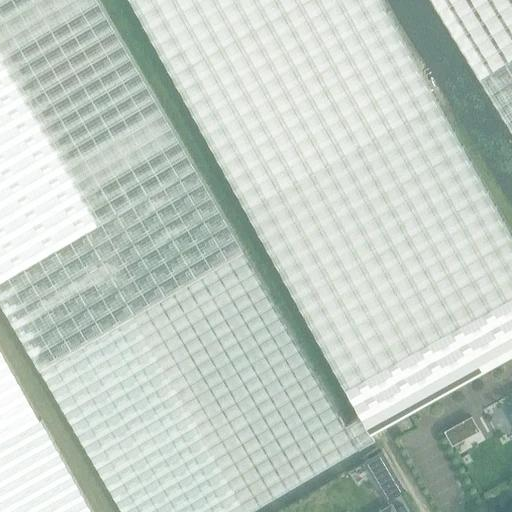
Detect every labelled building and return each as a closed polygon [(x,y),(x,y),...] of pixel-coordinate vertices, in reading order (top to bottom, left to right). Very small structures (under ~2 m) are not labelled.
[(0,0),(0,301),(50,387),(120,511),(246,511),(360,446),(374,437),(371,433),(361,414),(347,423),(282,311),(157,98),(100,0),(0,0)] [(0,0),(0,511),(92,511),(41,419),(39,420),(0,348),(0,0),(131,0),(346,387),(511,295),(511,235),(382,0),(0,0)] [(511,0),(431,0),(511,131),(511,0)] [(511,295),(346,387),(361,414),(371,433),(511,354),(511,295)] [(472,415),(444,430),(452,445),(480,430),(472,415)] [(396,478),(380,488),(388,501),(403,491),(396,478)]
